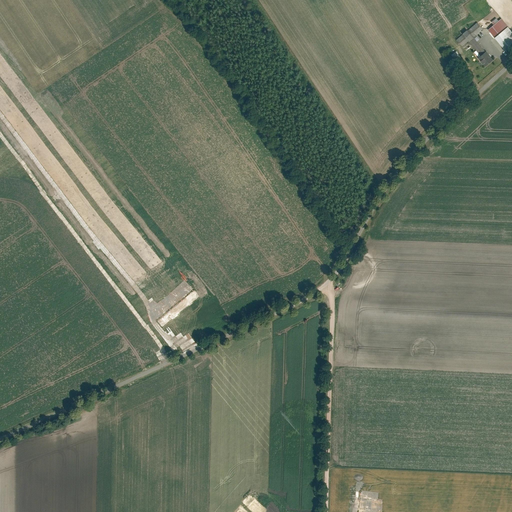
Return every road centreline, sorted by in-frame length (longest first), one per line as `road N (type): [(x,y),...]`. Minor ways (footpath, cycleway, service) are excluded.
road 1 (residential): [(511,65),(412,155),(322,288),(0,440)]
road 2 (track): [(327,284),(325,511)]
